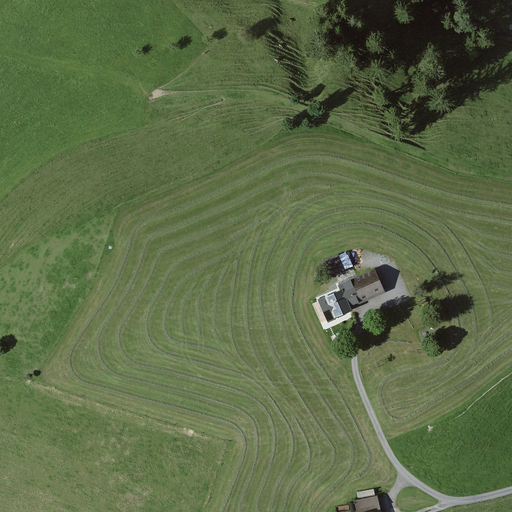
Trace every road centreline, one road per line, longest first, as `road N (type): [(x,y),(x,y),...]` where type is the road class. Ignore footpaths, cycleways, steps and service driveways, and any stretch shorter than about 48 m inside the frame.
road 1 (track): [(511,491),(451,503),(399,471),(353,363),(364,315)]
road 2 (track): [(511,40),(426,35),(294,0)]
